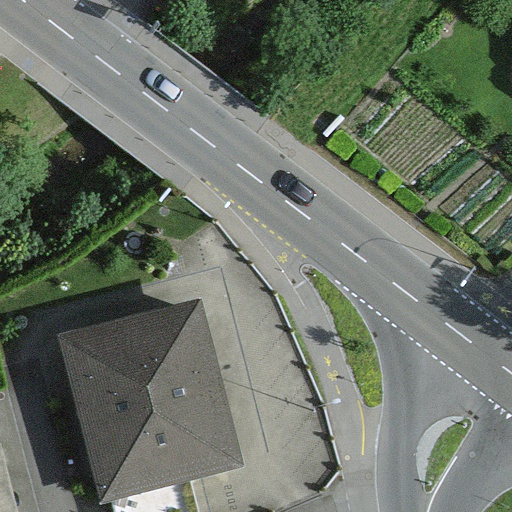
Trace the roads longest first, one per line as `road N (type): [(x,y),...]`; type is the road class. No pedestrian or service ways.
road 1 (primary): [(466,341),(13,0)]
road 2 (tertiary): [(466,341),(423,393),(410,456),(413,511)]
road 3 (residential): [(29,376),(63,511)]
